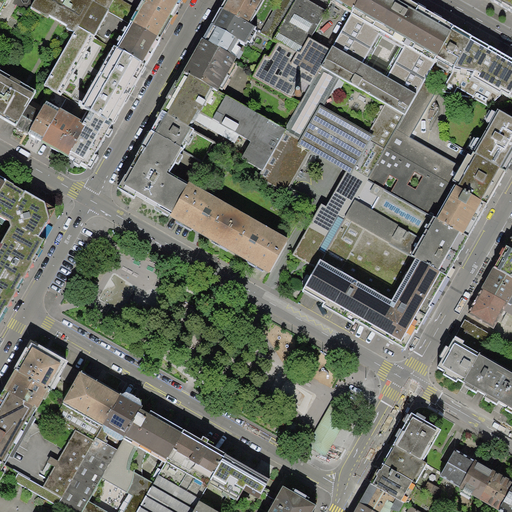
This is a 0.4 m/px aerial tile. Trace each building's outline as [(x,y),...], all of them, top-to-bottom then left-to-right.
[(55,22),(75,32),(44,88),(59,97),(77,66),(100,26),(107,13),(130,25),(96,79),(127,97),(137,80),(152,55),(168,26),(183,0),(93,0),(92,0),(35,0),(32,7),(55,22)] [(264,0),(226,0),(219,12),(248,28),(264,0)] [(283,0),(263,36),(272,42),(296,0),(283,0)] [(306,4),(308,0),(296,0),(272,42),(277,45),(299,57),(308,42),(324,14),(306,4)] [(399,0),(360,0),(351,16),(329,54),(320,70),(403,117),(422,85),(434,63),(453,30),(405,3),(399,0)] [(331,0),(330,3),(351,16),(360,0),(331,0)] [(511,0),(488,0),(506,10),(511,13),(511,0)] [(255,31),(250,28),(249,28),(248,28),(219,12),(214,21),(210,27),(210,28),(231,40),(242,46),(243,47),(245,49),(247,46),(249,47),(256,35),(254,34),(255,31)] [(231,40),(210,28),(205,37),(201,43),(227,58),(233,47),(228,45),(231,40)] [(453,30),(434,63),(452,73),(471,40),(459,34),(453,30)] [(479,45),(471,40),(452,73),(440,93),(476,101),(487,108),(499,97),(500,94),(508,99),(509,96),(511,91),(511,64),(504,59),(479,45)] [(320,69),(320,70),(329,54),(308,42),(299,57),(277,45),(268,61),(264,58),(252,78),(289,99),(299,81),(310,87),(320,69)] [(227,58),(201,43),(187,68),(183,75),(216,93),(234,62),(227,58)] [(321,207),(292,256),(316,270),(344,220),(366,182),(385,150),(403,117),(320,70),(320,69),(310,87),(286,128),(284,132),(261,172),(257,179),(285,195),(311,149),(327,158),(347,170),(325,209),(321,207)] [(0,120),(14,128),(26,108),(34,94),(1,75),(2,73),(0,71),(0,120)] [(216,93),(183,75),(176,87),(175,86),(168,98),(166,101),(168,102),(161,115),(186,129),(196,112),(251,144),(242,161),(261,172),(284,132),(274,126),(216,93)] [(77,107),(86,112),(111,126),(120,109),(127,97),(96,79),(81,107),(78,105),(77,107)] [(504,174),(472,156),(463,171),(408,139),(435,92),(422,85),(403,117),(385,150),(485,207),(488,203),(504,174)] [(58,155),(58,153),(67,159),(84,129),(79,126),(86,112),(77,107),(66,100),(58,113),(41,144),(50,149),(49,150),(51,151),(58,155)] [(28,136),(32,138),(41,144),(58,113),(45,105),(39,116),(28,136)] [(15,129),(15,132),(18,133),(20,134),(22,133),(28,136),(39,116),(26,108),(14,128),(15,129)] [(84,129),(67,159),(72,161),(83,167),(88,166),(101,143),(83,133),(85,129),(91,132),(97,121),(98,122),(95,127),(107,133),(111,126),(86,112),(79,126),(84,129)] [(472,156),(504,174),(509,166),(511,166),(511,164),(511,121),(496,113),(472,156)] [(186,129),(161,115),(152,131),(150,134),(181,152),(193,133),(186,129)] [(276,123),(274,126),(284,132),(286,128),(276,123)] [(150,134),(149,135),(151,136),(140,155),(138,154),(134,159),(135,160),(124,178),(121,183),(124,185),(119,193),(133,200),(135,197),(145,203),(170,217),(187,188),(188,187),(168,176),(181,152),(150,134)] [(385,150),(366,182),(467,240),(475,225),(485,207),(385,150)] [(455,260),(467,240),(366,182),(344,220),(389,245),(388,246),(416,262),(445,278),(455,260)] [(38,239),(45,226),(49,225),(43,202),(39,203),(27,196),(24,194),(23,195),(4,183),(0,189),(0,219),(8,224),(9,229),(3,240),(36,258),(45,242),(38,239)] [(196,232),(220,246),(236,216),(187,188),(170,217),(196,232)] [(285,244),(236,216),(220,246),(245,260),(269,273),(285,244)] [(344,220),(316,270),(303,293),(324,305),(322,308),(347,322),(352,325),(354,322),(404,351),(414,333),(415,334),(429,310),(427,309),(420,322),(391,306),(416,262),(388,246),(389,245),(344,220)] [(32,265),(36,258),(3,240),(0,245),(0,276),(19,287),(23,280),(27,279),(26,275),(27,273),(29,271),(33,269),(32,265)] [(511,252),(505,249),(504,251),(502,250),(498,256),(499,258),(497,262),(493,269),(511,280),(511,252)] [(391,306),(420,322),(427,309),(430,305),(445,278),(416,262),(391,306)] [(511,294),(511,280),(493,269),(485,284),(481,290),(511,307),(511,298),(510,297),(511,294)] [(11,308),(10,303),(11,302),(12,299),(16,298),(15,294),(19,287),(0,276),(0,314),(3,316),(7,309),(11,308)] [(511,316),(511,307),(481,290),(471,308),(467,315),(492,329),(502,311),(511,316)] [(490,336),(463,321),(443,358),(436,369),(443,374),(442,376),(455,383),(456,381),(462,384),(479,355),(490,336)] [(30,344),(14,372),(47,390),(49,392),(57,378),(73,387),(80,375),(64,366),(65,364),(62,363),(63,360),(56,356),(54,358),(42,352),(40,350),(41,348),(34,343),(32,346),(30,344)] [(476,393),(490,401),(507,371),(479,355),(462,384),(468,388),(470,389),(468,391),(475,395),(476,393)] [(511,374),(507,371),(490,401),(489,403),(496,407),(497,404),(498,405),(505,409),(504,411),(511,415),(511,413),(511,412),(511,374)] [(36,410),(47,390),(14,372),(7,384),(3,391),(36,410)] [(81,373),(80,375),(73,387),(54,420),(75,432),(93,442),(120,396),(91,379),(81,373)] [(0,463),(4,466),(36,410),(3,391),(0,396),(0,463)] [(122,440),(139,411),(141,408),(136,405),(138,401),(131,398),(129,401),(127,400),(120,396),(93,442),(61,499),(57,505),(69,511),(81,511),(87,502),(100,479),(116,451),(105,445),(107,442),(106,441),(105,441),(105,440),(105,439),(109,433),(113,435),(113,436),(113,437),(113,438),(114,439),(115,440),(117,440),(118,440),(119,439),(122,440)] [(333,439),(349,411),(334,401),(308,447),(323,456),(333,439)] [(136,511),(183,432),(163,421),(149,413),(148,416),(139,411),(122,440),(116,451),(100,479),(128,495),(118,511),(103,511),(87,502),(81,511),(136,511)] [(392,446),(421,463),(440,432),(426,424),(423,422),(424,420),(416,415),(414,417),(410,415),(392,446)] [(192,511),(198,503),(208,485),(225,456),(225,455),(206,445),(208,442),(202,438),(200,441),(189,435),(183,431),(183,432),(136,511),(192,511)] [(43,488),(61,499),(93,442),(75,432),(50,474),(43,488)] [(421,463),(392,446),(383,462),(381,466),(414,484),(415,485),(426,465),(421,463)] [(439,477),(459,488),(474,463),(459,454),(454,451),(439,477)] [(238,498),(242,491),(257,500),(268,480),(266,483),(259,479),(261,476),(250,470),(248,473),(241,469),(243,466),(236,462),(232,460),(231,463),(223,459),(225,456),(208,485),(227,495),(226,496),(236,502),(238,498)] [(474,463),(459,488),(459,489),(478,500),(479,500),(493,474),(479,465),(474,463)] [(381,466),(378,470),(376,470),(373,475),(374,478),(372,481),(370,485),(402,504),(414,484),(381,466)] [(511,484),(498,476),(493,474),(479,500),(498,511),(511,486),(511,484)] [(424,490),(430,494),(434,487),(427,483),(424,490)] [(397,511),(402,504),(370,485),(364,495),(359,505),(371,511),(388,511),(389,511),(394,511),(397,511)] [(511,511),(511,486),(498,511),(499,511),(511,511)] [(441,491),(434,487),(430,494),(437,498),(441,491)] [(282,488),(268,511),(311,511),(314,507),(306,502),(308,499),(292,490),(290,493),(282,488)] [(192,511),(213,511),(198,503),(192,511)]
